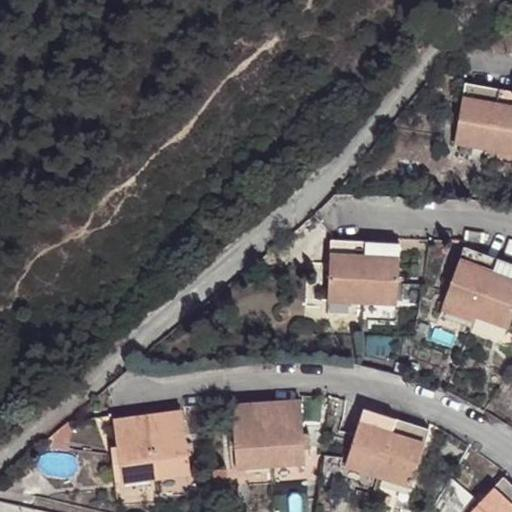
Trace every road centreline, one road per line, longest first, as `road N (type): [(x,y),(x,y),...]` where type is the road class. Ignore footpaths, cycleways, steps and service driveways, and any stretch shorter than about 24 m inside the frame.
road 1 (residential): [(106,369),(137,392),(345,379),(458,417),(511,455)]
road 2 (residential): [(315,195),(354,213),(511,229)]
